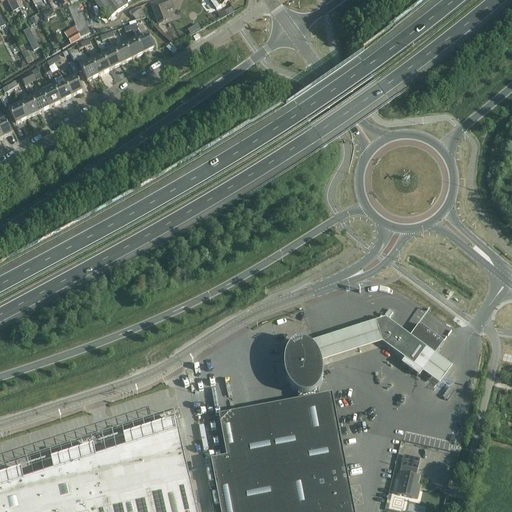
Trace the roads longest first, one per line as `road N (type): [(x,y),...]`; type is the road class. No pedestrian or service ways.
road 1 (motorway): [(0,314),(263,168),(499,0)]
road 2 (motorway): [(452,0),(296,116),(0,285)]
road 3 (motorway): [(0,377),(200,300),(364,206)]
road 4 (unclassified): [(0,426),(156,373),(241,320),(331,284)]
road 5 (motorway): [(292,31),(0,232)]
road 6 (residential): [(0,168),(238,25)]
road 7 (unclassified): [(455,511),(495,356),(490,330),(475,321),(511,281)]
road 8 (secondary): [(370,146),(292,31)]
